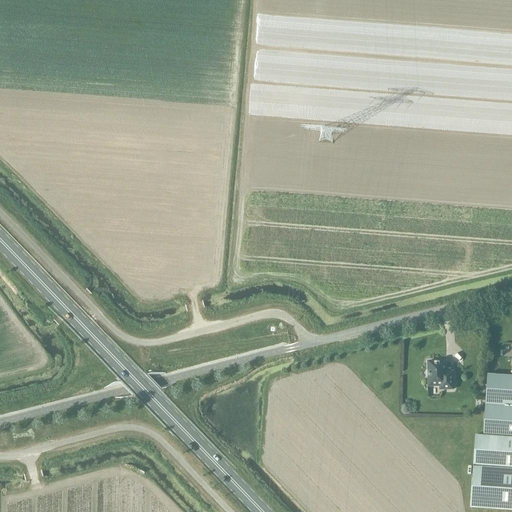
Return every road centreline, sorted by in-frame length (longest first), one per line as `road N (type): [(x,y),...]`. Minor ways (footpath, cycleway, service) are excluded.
road 1 (primary): [(0,240),(262,511)]
road 2 (unclassified): [(511,292),(307,343)]
